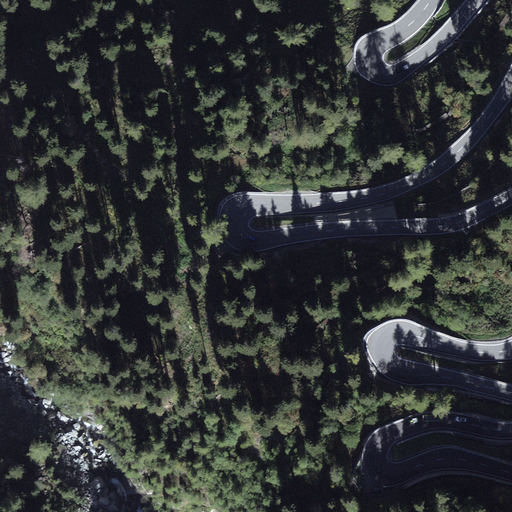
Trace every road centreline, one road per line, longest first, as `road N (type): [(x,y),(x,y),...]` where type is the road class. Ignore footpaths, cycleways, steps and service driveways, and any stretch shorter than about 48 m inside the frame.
road 1 (primary): [(511,80),(461,149),(416,180),(360,199),(252,204),(233,219),(239,235),(259,240),(436,228),(511,196)]
road 2 (primary): [(511,431),(422,422),(389,434),(375,457),(395,472),(444,458),(511,473)]
road 3 (primary): [(511,349),(462,350),(401,332),(381,346),(390,367),(511,394)]
road 4 (primary): [(431,0),(371,50),(371,64),(387,73),(424,55),(476,0)]
